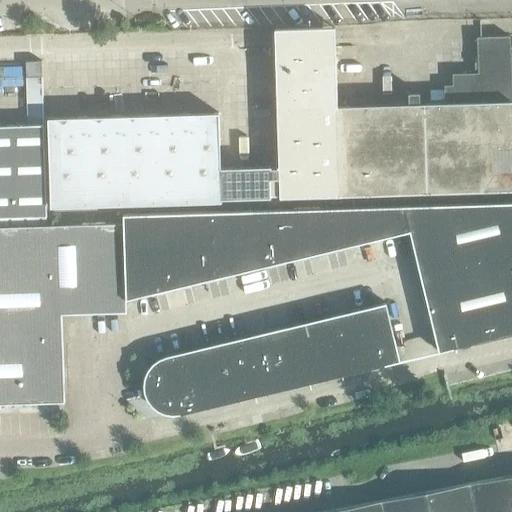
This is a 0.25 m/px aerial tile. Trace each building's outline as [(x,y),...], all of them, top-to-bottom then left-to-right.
[(226,167),(221,167),(222,198),(271,196),(271,194),(279,194),(279,196),(511,189),(511,99),(508,100),(506,35),(473,36),(474,72),(452,72),(453,101),(420,102),(420,91),(408,91),(409,103),(337,105),(336,56),(336,51),(335,27),(275,28),(275,53),(276,78),(279,165),(277,165),(277,166),(271,167),(271,165),(239,166),(233,166),(226,167)] [(42,76),(42,60),(26,60),(26,77),(42,76)] [(44,124),(42,76),(26,77),(28,125),(44,124)] [(218,111),(185,112),(188,202),(222,201),(222,198),(221,167),(219,111),(218,111)] [(185,112),(150,114),(154,203),(188,202),(185,112)] [(150,114),(116,115),(119,205),(154,203),(150,114)] [(116,115),(81,116),(85,206),(119,205),(116,115)] [(49,117),(47,117),(50,207),(85,206),(81,116),(49,117)] [(44,124),(28,125),(0,125),(0,216),(46,215),(46,179),(44,124)] [(511,202),(222,211),(122,214),(122,222),(126,300),(410,231),(434,330),(439,351),(511,334),(511,202)] [(126,300),(122,222),(115,222),(0,226),(0,404),(65,402),(61,305),(126,303),(126,300)] [(400,361),(395,340),(386,303),(166,356),(159,359),(153,363),(148,369),(145,376),(144,384),(145,392),(147,399),(152,405),(158,410),(165,413),(173,415),(181,414),(183,413),(286,389),(382,365),(385,364),(400,361)] [(511,511),(511,474),(470,483),(475,511),(511,511)] [(475,511),(470,483),(381,500),(383,511),(475,511)] [(383,511),(381,500),(320,511),(383,511)]
